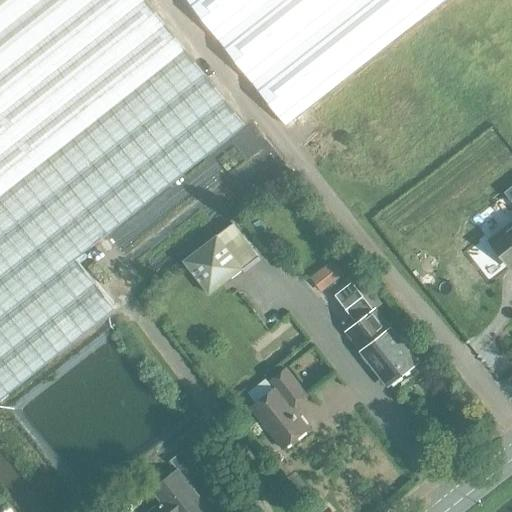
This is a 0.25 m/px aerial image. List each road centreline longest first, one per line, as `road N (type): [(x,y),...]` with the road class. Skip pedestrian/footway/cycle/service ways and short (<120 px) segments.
road 1 (unknown): [(459,503),(270,260)]
road 2 (unknown): [(260,511),(229,435),(131,304)]
